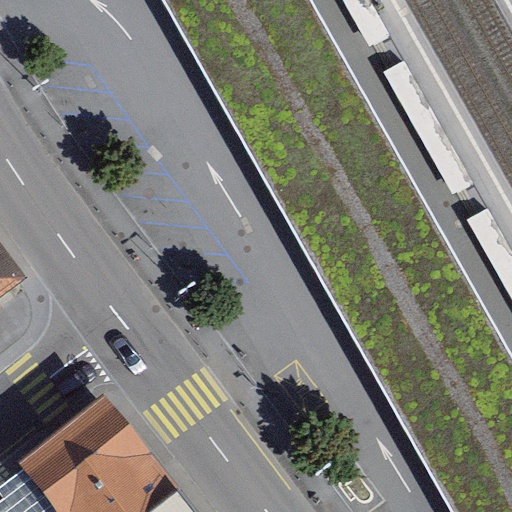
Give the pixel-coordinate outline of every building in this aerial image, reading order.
[(511,511),(511,369),(305,0),(153,0),(444,511),(511,511)] [(368,0),(337,0),(369,56),(393,43),(368,0)] [(406,67),(383,80),(453,202),(476,189),(406,67)] [(511,254),(490,214),(466,227),(511,308),(511,254)] [(0,311),(30,288),(0,250),(0,311)] [(221,511),(127,394),(38,465),(75,511),(221,511)]
